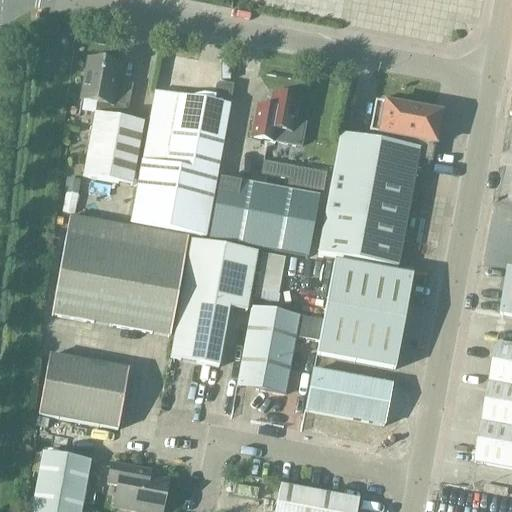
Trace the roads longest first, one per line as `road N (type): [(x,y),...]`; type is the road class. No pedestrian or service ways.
road 1 (unclassified): [(491,79),(51,0)]
road 2 (unclassified): [(415,481),(491,79)]
road 3 (unclassified): [(213,440),(415,481)]
